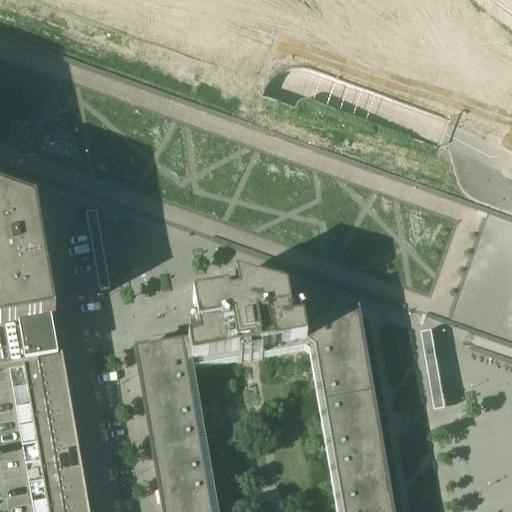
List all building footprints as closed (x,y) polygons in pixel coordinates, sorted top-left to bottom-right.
[(510,218),(317,149),(331,112),(309,105),(307,104),(305,104),(303,104),(302,104),(300,105),(298,106),(296,108),(295,109),(294,111),(294,112),(279,107),(259,100),(251,123),(249,123),(248,125),(104,73),(0,36),(0,166),(64,193),(70,196),(69,198),(70,198),(85,281),(105,277),(100,250),(115,210),(145,219),(353,293),(404,316),(403,318),(404,318),(418,400),(439,397),(434,365),(447,328),(468,335),(470,330),(449,323),(487,216),(508,223),(510,218)] [(511,140),(494,166),(511,172),(511,140)] [(61,361),(35,211),(0,198),(0,374),(21,371),(21,368),(61,361)] [(290,327),(286,305),(285,297),(234,282),(237,299),(228,301),(227,297),(191,303),(194,323),(196,331),(198,343),(188,345),(191,366),(304,347),(300,325),(290,327)] [(209,511),(184,368),(191,366),(188,345),(133,354),(160,511),(389,511),(355,316),(300,325),(304,347),(305,347),(313,353),(340,511),(209,511)] [(64,380),(61,361),(21,368),(21,371),(24,387),(64,380)] [(67,400),(64,380),(24,387),(27,406),(67,400)] [(70,419),(67,400),(27,406),(31,426),(70,419)] [(74,438),(70,419),(31,426),(34,445),(74,438)] [(77,457),(74,438),(34,445),(37,464),(77,457)] [(80,476),(77,457),(37,464),(40,483),(80,476)] [(83,496),(80,476),(40,483),(44,502),(83,496)] [(86,511),(83,496),(44,502),(45,511),(86,511)]
